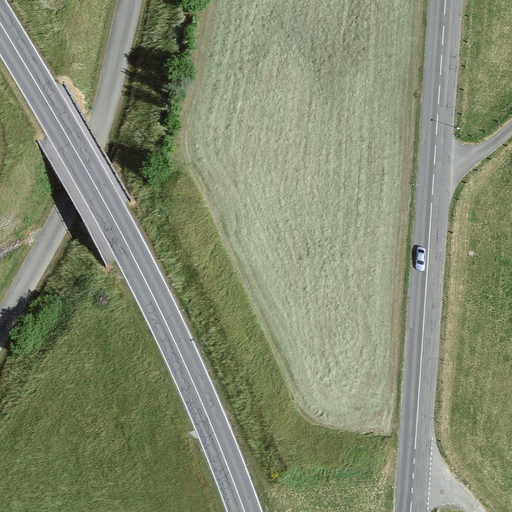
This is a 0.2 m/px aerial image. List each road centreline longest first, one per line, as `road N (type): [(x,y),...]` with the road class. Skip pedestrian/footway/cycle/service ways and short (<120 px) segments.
road 1 (primary): [(0,24),(147,283),(244,511)]
road 2 (tertiary): [(413,472),(445,0)]
road 3 (track): [(0,329),(97,132),(129,0)]
